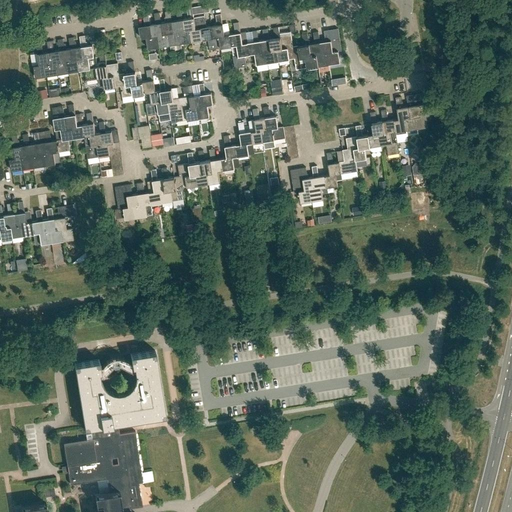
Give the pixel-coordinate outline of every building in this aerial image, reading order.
[(192,7),(193,13),(209,11),(208,4),(192,7)] [(193,17),(193,13),(192,7),(187,8),(188,18),(183,19),(184,30),(190,29),(192,41),(202,39),(201,28),(195,29),(194,17),(193,17)] [(184,30),(183,19),(181,9),(176,10),(177,16),(178,20),(172,21),(173,32),(179,31),(181,43),(192,41),(190,29),(184,30)] [(173,32),(172,21),(171,21),(171,17),(170,10),(165,11),(167,21),(161,22),(163,34),(168,33),(170,44),(181,43),(179,31),(173,32)] [(163,34),(161,22),(160,19),(159,12),(154,13),(155,20),(156,23),(150,24),(152,35),(157,35),(159,46),(170,44),(168,33),(163,34)] [(231,46),(230,34),(224,35),(222,24),(222,20),(221,13),(216,14),(217,21),(217,24),(211,25),(213,37),(219,36),(221,47),(231,46)] [(152,35),(150,24),(149,21),(148,14),(143,15),(144,21),(145,25),(139,26),(141,38),(146,37),(148,48),(159,46),(157,35),(152,35)] [(213,37),(211,25),(206,26),(205,15),(194,17),(195,29),(201,28),(202,39),(208,39),(209,49),(221,47),(219,36),(213,37)] [(243,43),(241,32),(240,29),(239,22),(234,23),(236,33),(230,34),(231,46),(232,46),(232,45),(236,44),(238,55),(233,56),(235,67),(246,66),(244,55),(250,54),(248,42),(247,42),(243,43)] [(280,37),(280,33),(279,27),(274,28),(275,34),(274,34),(275,38),(269,38),(271,50),(276,49),(278,61),(289,59),(287,47),(282,48),(280,37)] [(271,50),(269,38),(269,39),(269,35),(268,28),(263,29),(264,36),(263,36),(264,39),(259,40),(260,51),(266,51),(268,62),(278,61),(276,49),(271,50)] [(338,50),(338,51),(341,50),(338,28),(329,30),(331,40),(333,51),(338,50)] [(260,51),(259,40),(258,40),(257,30),(252,31),(253,41),(248,42),(250,54),(250,53),(255,53),(256,64),(268,62),(266,51),(260,51)] [(340,62),(338,51),(338,50),(333,51),(331,40),(329,30),(324,31),(325,41),(320,42),(321,53),(327,52),(329,64),(340,62)] [(321,53),(320,42),(318,31),(313,32),(315,42),(309,43),(311,55),(316,54),(318,66),(329,64),(327,52),(321,53)] [(300,57),(298,45),(293,46),(291,35),(290,32),(280,33),(280,37),(282,48),(287,47),(289,59),(294,58),(296,69),(307,67),(305,56),(300,57)] [(311,55),(309,43),(307,33),(302,34),(304,44),(298,45),(300,57),(305,56),(307,67),(318,66),(316,54),(311,55)] [(89,57),(94,56),(92,44),(86,45),(85,35),(80,36),(81,46),(83,58),(78,59),(79,70),(85,69),(86,80),(98,78),(96,66),(95,66),(95,67),(91,67),(89,57)] [(83,58),(81,46),(76,47),(74,37),(69,38),(71,48),(70,48),(72,60),(67,60),(68,72),(79,70),(78,59),(83,58)] [(72,60),(70,48),(65,49),(63,39),(58,39),(60,50),(61,61),(56,62),(58,74),(68,72),(67,60),(72,60)] [(61,61),(60,50),(54,50),(52,40),(47,41),(49,51),(51,63),(45,64),(47,75),(58,74),(56,62),(61,61)] [(51,63),(49,51),(43,52),(41,42),(36,43),(38,53),(37,53),(39,64),(34,65),(36,77),(47,75),(45,64),(51,63)] [(108,76),(107,64),(106,64),(105,61),(106,61),(105,54),(100,55),(101,61),(96,62),(96,56),(94,56),(89,57),(91,67),(95,67),(95,66),(96,66),(98,78),(103,77),(104,88),(115,86),(113,75),(108,76)] [(144,93),(142,81),(137,82),(136,71),(135,67),(134,61),(129,62),(130,68),(130,71),(124,72),(126,84),(131,83),(133,95),(144,93)] [(126,84),(124,72),(119,73),(118,63),(107,64),(108,76),(113,75),(115,86),(120,86),(122,97),(133,95),(131,83),(126,84)] [(290,82),(289,67),(282,68),(283,79),(275,79),(277,92),(284,92),(283,82),(290,82)] [(161,89),(155,90),(153,79),(152,69),(147,70),(148,80),(142,81),(144,93),(145,93),(144,93),(149,92),(151,102),(146,103),(147,115),(158,113),(157,101),(163,100),(161,89)] [(163,100),(157,101),(158,113),(160,121),(171,119),(168,100),(173,99),(173,98),(172,88),(172,87),(171,87),(166,88),(165,84),(164,78),(159,79),(160,85),(161,89),(163,100)] [(196,106),(198,118),(209,116),(208,105),(213,104),(211,92),(205,93),(205,90),(205,89),(204,83),(199,84),(200,90),(200,94),(202,105),(196,106)] [(173,99),(168,100),(171,119),(171,122),(188,120),(186,108),(191,107),(190,96),(189,96),(188,85),(183,86),(185,96),(178,97),(178,94),(177,87),(172,88),(173,98),(173,99)] [(202,105),(200,94),(194,95),(193,85),(188,85),(189,96),(190,96),(191,107),(186,108),(188,120),(198,118),(196,106),(202,105)] [(52,96),(63,95),(62,87),(51,88),(52,96)] [(415,116),(417,127),(439,124),(436,107),(431,108),(430,102),(424,103),(422,93),(417,93),(419,104),(421,115),(415,116)] [(421,115),(419,104),(413,105),(412,94),(406,95),(408,105),(410,117),(404,118),(406,129),(407,135),(418,134),(417,127),(415,116),(421,115)] [(410,117),(408,105),(402,106),(401,96),(395,97),(397,107),(399,118),(393,119),(395,131),(396,131),(406,129),(404,118),(410,117)] [(77,125),(76,114),(75,114),(74,104),(69,105),(70,115),(64,116),(66,127),(71,126),(73,138),(84,136),(82,124),(77,125)] [(53,117),(55,129),(61,128),(62,138),(57,139),(59,151),(70,150),(68,139),(73,138),(71,126),(66,127),(64,116),(64,112),(63,105),(58,106),(59,113),(59,116),(53,117)] [(263,107),(264,113),(265,117),(267,128),(261,129),(263,141),(285,137),(284,132),(284,126),(283,126),(278,126),(276,115),(270,116),(269,106),(263,107)] [(254,119),(248,120),(250,130),(252,143),(263,141),(261,129),(267,128),(265,117),(259,118),(259,114),(258,108),(252,109),(253,115),(254,119)] [(395,131),(393,119),(388,120),(386,110),(381,110),(383,120),(382,120),(384,132),(379,133),(381,145),(386,144),(388,155),(399,153),(397,141),(396,131),(395,131)] [(368,134),(370,146),(381,145),(379,133),(384,132),(382,120),(377,121),(375,111),(370,112),(372,122),(371,122),(372,123),(373,134),(368,134)] [(86,146),(88,158),(99,156),(97,145),(102,144),(100,132),(95,133),(92,112),(87,113),(88,123),(82,124),(84,136),(85,136),(89,135),(91,145),(86,146)] [(97,145),(99,156),(110,154),(109,149),(108,143),(113,142),(111,130),(106,131),(104,121),(99,122),(101,132),(100,132),(102,144),(97,145)] [(252,142),(252,143),(250,130),(245,131),(243,121),(238,122),(240,132),(239,132),(239,133),(241,144),(236,144),(238,156),(249,154),(247,143),(252,142)] [(370,146),(368,134),(363,135),(361,125),(356,125),(357,136),(359,147),(354,148),(355,160),(367,158),(365,147),(370,146)] [(46,137),(46,141),(48,152),(42,153),(44,165),(56,163),(54,152),(58,151),(59,151),(57,139),(51,140),(50,130),(45,130),(46,137)] [(48,152),(46,141),(40,142),(39,131),(34,132),(35,142),(37,154),(32,155),(33,166),(44,165),(42,153),(48,152)] [(37,154),(35,142),(30,143),(28,133),(23,134),(25,144),(24,144),(26,156),(21,157),(23,168),(33,166),(32,155),(37,154)] [(161,133),(151,135),(152,145),(163,143),(161,133)] [(26,156),(24,144),(19,145),(17,135),(12,136),(14,146),(13,146),(15,157),(10,158),(12,170),(23,168),(21,157),(26,156)] [(238,156),(236,144),(230,145),(228,135),(223,135),(225,146),(226,157),(222,158),(222,157),(221,157),(223,170),(234,168),(232,157),(236,156),(238,156)] [(359,147),(357,136),(346,137),(348,148),(342,149),(342,150),(344,160),(339,161),(341,173),(357,171),(355,160),(354,148),(359,147)] [(164,146),(171,145),(170,137),(163,139),(164,146)] [(223,169),(223,170),(221,157),(216,158),(214,148),(209,149),(211,159),(210,159),(212,171),(207,172),(209,183),(220,181),(218,170),(223,169)] [(196,173),(198,185),(209,183),(207,172),(212,171),(210,159),(205,160),(203,150),(198,151),(200,161),(199,161),(201,172),(196,173)] [(201,172),(199,161),(194,162),(192,152),(187,152),(189,162),(191,174),(185,175),(187,187),(198,185),(196,173),(201,172)] [(341,173),(339,161),(333,162),(332,152),(326,152),(328,163),(330,174),(325,175),(325,174),(324,174),(326,187),(337,185),(337,180),(336,173),(341,173)] [(182,187),(187,187),(185,175),(191,174),(189,162),(178,164),(179,175),(174,176),(176,188),(171,188),(173,200),(184,198),(182,187)] [(326,187),(324,174),(319,175),(317,165),(312,166),(314,176),(315,188),(310,189),(312,200),(323,198),(322,194),(321,187),(326,186),(326,187)] [(176,188),(174,176),(169,177),(167,167),(162,168),(163,178),(165,189),(160,190),(162,202),(173,200),(171,188),(176,188)] [(315,188),(314,176),(308,177),(306,167),(291,169),(294,190),(294,192),(299,191),(301,202),(303,201),(312,200),(310,189),(315,188)] [(152,180),(154,191),(149,192),(149,191),(151,203),(162,202),(160,190),(165,189),(163,178),(158,179),(156,168),(151,169),(152,179),(152,180)] [(270,178),(271,184),(271,185),(279,184),(279,183),(278,177),(270,178)] [(140,205),(135,205),(136,217),(147,215),(145,204),(150,203),(151,203),(149,191),(148,191),(143,192),(142,189),(144,188),(143,182),(136,183),(137,189),(137,190),(138,193),(140,205)] [(123,207),(125,219),(136,217),(135,205),(140,205),(138,193),(132,194),(130,184),(125,185),(127,195),(129,206),(123,207)] [(115,186),(118,208),(123,207),(129,206),(127,195),(125,185),(115,186)] [(253,188),(244,190),(246,203),(255,202),(253,188)] [(33,233),(31,221),(31,222),(26,222),(24,211),(22,201),(17,202),(19,212),(13,213),(15,224),(20,223),(22,235),(33,233)] [(15,224),(13,213),(12,209),(11,203),(6,203),(7,210),(8,214),(2,215),(4,226),(9,225),(11,237),(12,242),(23,240),(22,235),(20,223),(15,224)] [(4,226),(2,215),(2,211),(1,204),(0,204),(0,236),(0,239),(11,237),(9,225),(4,226)] [(60,228),(62,240),(73,238),(71,228),(76,224),(74,221),(72,204),(57,207),(59,216),(53,217),(55,229),(60,228)] [(55,229),(53,217),(51,207),(46,208),(48,218),(42,219),(44,231),(49,230),(51,242),(62,240),(60,228),(55,229)] [(44,231),(42,219),(40,209),(35,210),(37,220),(31,221),(33,233),(38,232),(40,243),(51,242),(49,230),(44,231)] [(20,269),(28,268),(26,258),(18,259),(20,269)] [(122,511),(122,509),(142,506),(139,483),(138,482),(143,481),(135,430),(118,433),(117,426),(115,426),(115,422),(123,421),(165,414),(155,350),(130,354),(131,360),(132,366),(134,366),(135,374),(134,379),(132,384),(128,388),(123,391),(117,392),(111,391),(107,388),(103,384),(100,379),(99,371),(101,371),(99,359),(74,363),(84,427),(90,426),(92,437),(63,441),(64,448),(67,464),(68,471),(70,483),(106,478),(108,491),(94,494),(96,506),(92,507),(93,511),(40,511),(41,511),(47,511),(45,501),(20,505),(21,511),(122,511)]
